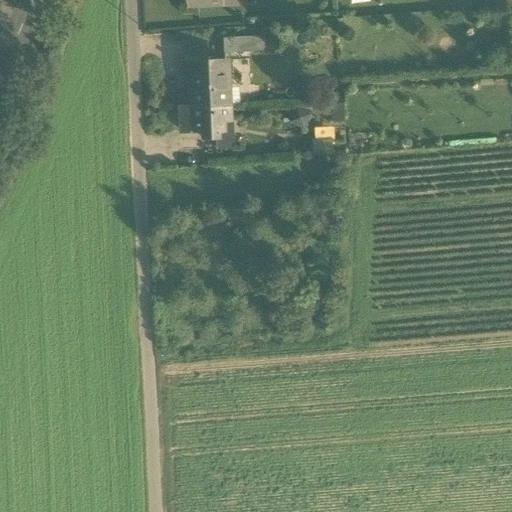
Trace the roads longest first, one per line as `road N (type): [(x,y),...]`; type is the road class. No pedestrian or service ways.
road 1 (residential): [(132,0),(148,354)]
road 2 (unclassified): [(148,354),(155,511)]
